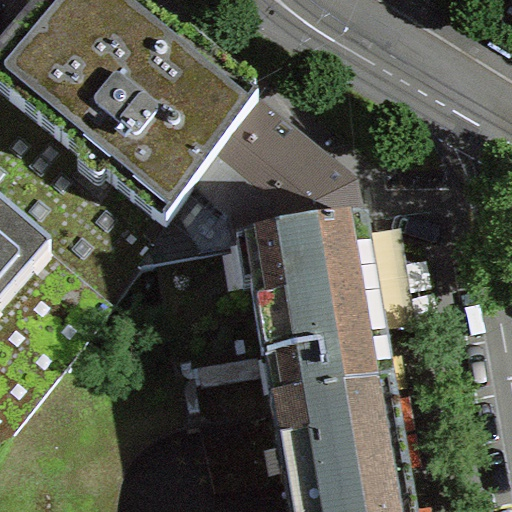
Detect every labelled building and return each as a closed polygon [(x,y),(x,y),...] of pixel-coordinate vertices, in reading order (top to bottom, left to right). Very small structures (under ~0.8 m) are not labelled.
[(108,0),(63,0),(0,78),(0,215),(111,311),(141,271),(157,250),(154,248),(257,109),(250,104),(244,112),(176,55),(181,49),(159,31),(136,12),(131,18),(108,0)] [(157,268),(362,233),(355,190),(281,128),(257,109),(154,248),(157,250),(141,271),(157,268)] [(0,215),(0,453),(84,348),(111,311),(0,215)] [(200,428),(390,396),(370,278),(362,233),(157,268),(175,377),(180,381),(188,425),(189,430),(200,428)] [(0,511),(104,511),(106,490),(121,462),(160,431),(188,425),(180,381),(175,377),(166,370),(134,384),(84,348),(0,453),(0,511)] [(409,511),(398,442),(390,396),(200,428),(216,494),(282,483),(287,511),(409,511)]
